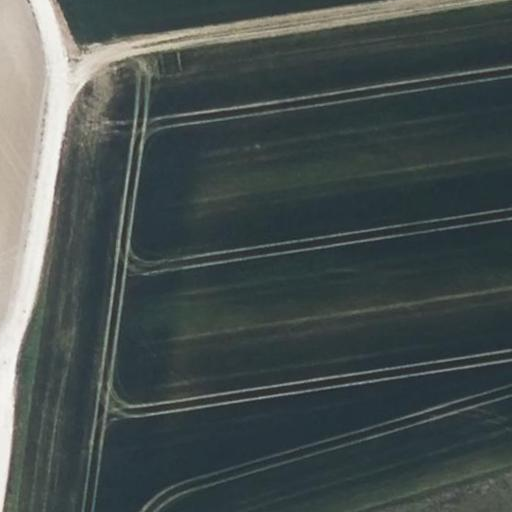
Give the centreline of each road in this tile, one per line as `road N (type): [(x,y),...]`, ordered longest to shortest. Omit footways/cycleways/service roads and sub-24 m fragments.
road 1 (track): [(449,0),(158,46),(56,87)]
road 2 (track): [(34,0),(49,30),(56,87),(49,168),(0,382)]
